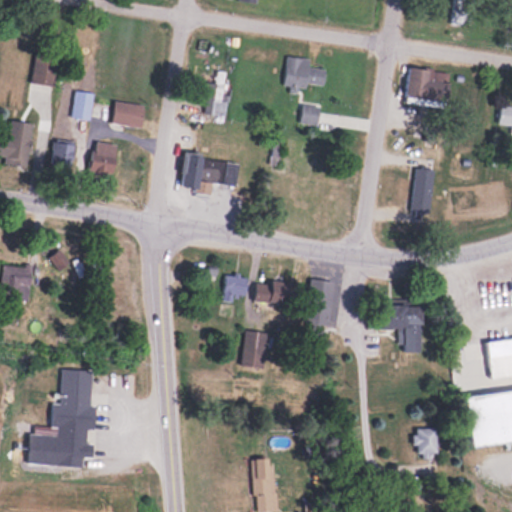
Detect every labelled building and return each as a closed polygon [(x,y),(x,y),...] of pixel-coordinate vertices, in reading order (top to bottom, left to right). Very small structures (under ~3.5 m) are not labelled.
[(468,11),(463,11),(463,0),(452,0),(452,25),(468,25),(468,11)] [(30,81),(53,86),(59,53),(35,49),(30,81)] [(308,57),(285,55),(282,89),(297,90),(298,83),(323,86),(324,68),(307,66),(308,57)] [(446,101),(448,70),(406,67),(404,98),(446,101)] [(204,81),(204,114),(223,114),(223,70),(216,70),(216,81),(204,81)] [(140,125),(141,103),(112,101),(111,124),(140,125)] [(316,121),(316,103),(298,103),(298,121),(316,121)] [(511,106),(499,104),(497,123),(511,124),(511,106)] [(32,123),(10,119),(2,158),(24,162),(32,123)] [(87,174),(110,179),(114,155),(91,151),(87,174)] [(178,186),(209,191),(210,181),(233,185),(237,161),(183,153),(178,186)] [(410,212),(430,213),(431,168),(413,168),(410,212)] [(66,264),(61,250),(50,254),(55,268),(66,264)] [(0,263),(0,297),(28,299),(29,265),(0,264),(0,263)] [(232,293),(244,294),(246,275),(223,273),(221,299),(231,300),(232,293)] [(309,277),(302,334),(325,337),(331,280),(309,277)] [(287,281),(254,281),(254,301),(287,301),(287,281)] [(419,350),(420,304),(378,304),(377,327),(398,328),(398,350),(419,350)] [(266,331),(243,329),(240,364),(262,367),(266,331)] [(511,337),(485,340),(489,378),(511,375),(511,337)] [(26,463),(80,465),(81,456),(92,456),(92,443),(85,442),(86,428),(89,428),(92,369),(57,368),(53,434),(27,433),(26,463)] [(413,453),(435,453),(435,428),(413,428),(413,453)] [(252,511),(274,511),(273,456),(251,457),(252,511)]
